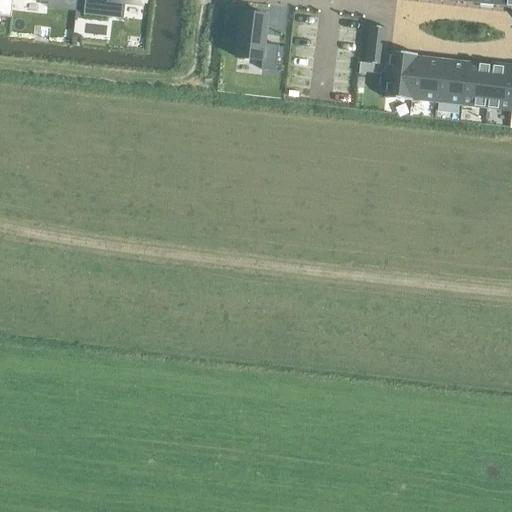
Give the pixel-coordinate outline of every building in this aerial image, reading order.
[(0,0),(0,15),(11,16),(12,0),(0,0)] [(86,0),(84,15),(105,18),(106,4),(126,6),(145,8),(145,5),(148,5),(148,0),(86,0)] [(511,0),(494,0),(494,6),(511,8),(511,0)] [(241,12),(236,58),(263,62),(262,70),(276,72),(279,47),(277,47),(276,48),(264,46),(268,15),(241,12)] [(370,27),(368,39),(378,40),(379,28),(370,27)] [(379,28),(378,40),(387,41),(389,29),(379,28)] [(368,39),(367,52),(376,53),(378,40),(368,39)] [(378,40),(376,53),(386,54),(387,41),(378,40)] [(367,52),(366,64),(375,65),(376,53),(367,52)] [(382,73),(380,93),(386,94),(385,98),(412,102),(417,55),(391,52),(389,67),(388,73),(382,73)] [(376,53),(375,65),(384,67),(386,54),(376,53)] [(417,55),(412,102),(413,102),(413,101),(437,104),(442,59),(418,57),(418,55),(417,55)] [(442,59),(437,104),(462,106),(467,62),(442,59)] [(467,62),(462,106),(487,109),(492,65),(467,62)] [(511,66),(492,65),(487,109),(511,112),(511,66)]
